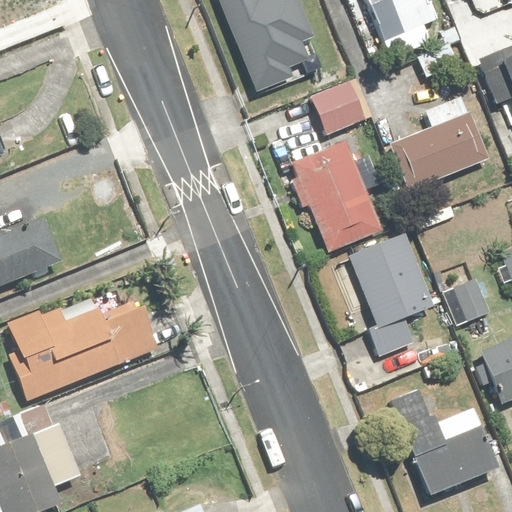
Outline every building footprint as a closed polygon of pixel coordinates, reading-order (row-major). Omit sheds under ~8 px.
[(287,27),(303,21),(299,10),(302,9),(298,0),(227,0),(232,10),(217,16),(231,53),(239,50),(243,59),(269,48),(266,41),(289,33),(287,27)] [(346,0),(364,0),(382,46),(393,41),(398,56),(430,43),(424,26),(434,22),(425,0),(346,0)] [(511,17),(485,26),(511,107),(511,17)] [(238,92),(248,114),(280,100),(270,78),(238,92)] [(355,80),(308,99),(323,138),(370,120),(355,80)] [(430,129),(388,146),(407,195),(489,163),(469,112),(465,114),(459,98),(423,112),(430,129)] [(346,143),(291,166),(297,180),(290,182),(302,212),(308,209),(329,257),(384,233),(366,193),(379,188),(366,158),(354,163),(346,143)] [(0,290),(63,262),(43,217),(0,236),(0,290)] [(408,321),(435,310),(404,237),(348,260),(376,327),(365,331),(377,360),(393,353),(400,370),(424,360),(408,321)] [(499,286),(509,282),(511,288),(511,250),(501,255),(505,265),(493,270),(499,286)] [(475,280),(452,289),(473,341),(496,332),(475,280)] [(38,313),(6,325),(23,370),(13,374),(24,403),(158,351),(138,300),(109,312),(104,298),(60,314),(58,310),(40,317),(38,313)] [(500,406),(511,401),(511,339),(479,352),(500,406)] [(419,391),(389,403),(427,499),(497,472),(474,411),(433,427),(419,391)] [(0,511),(49,511),(60,508),(53,490),(79,479),(48,404),(0,424),(0,511)] [(212,511),(208,498),(168,511),(212,511)]
